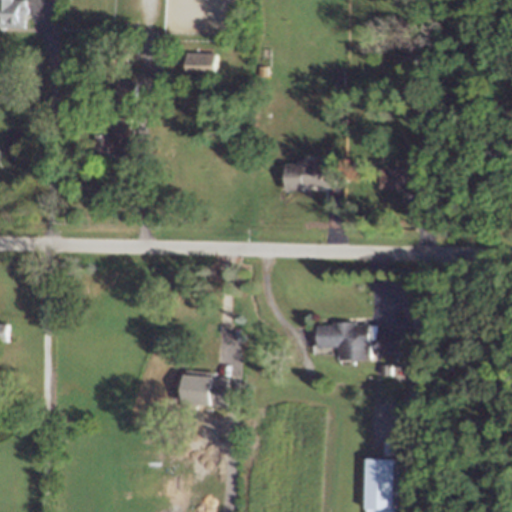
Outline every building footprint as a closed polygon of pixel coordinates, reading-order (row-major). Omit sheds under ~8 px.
[(0,0),(0,26),(28,26),(27,0),(0,0)] [(190,75),(219,76),(219,53),(191,52),(190,75)] [(99,153),(135,154),(136,106),(139,106),(139,81),(119,81),(118,116),(112,116),(112,134),(99,133),(99,153)] [(382,188),(406,188),(405,209),(425,209),(426,167),(410,167),(411,157),(399,157),(399,168),(382,167),(382,188)] [(288,190),(306,190),(306,185),(337,185),(337,161),(299,161),(299,163),(288,163),(288,190)] [(10,323),(0,322),(0,342),(9,342),(10,323)] [(379,352),(408,351),(408,330),(379,331),(379,352)] [(231,373),(189,371),(187,402),(229,405),(231,373)] [(372,511),(374,458),(403,459),(402,511),(372,511)]
